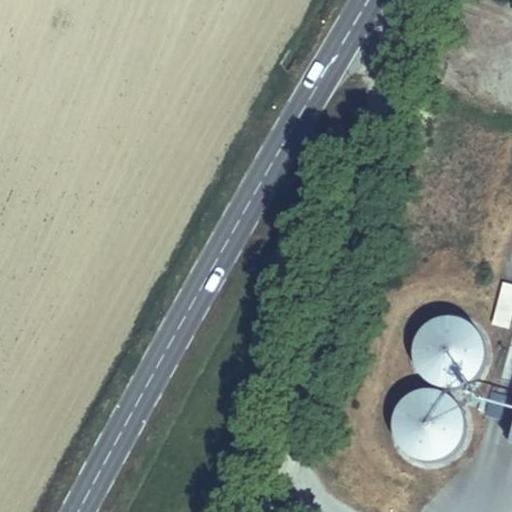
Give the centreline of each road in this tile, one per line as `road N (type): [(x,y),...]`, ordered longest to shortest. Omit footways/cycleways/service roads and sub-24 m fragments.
road 1 (secondary): [(371,0),(77,511)]
road 2 (unknown): [(308,511),(386,260),(420,0)]
